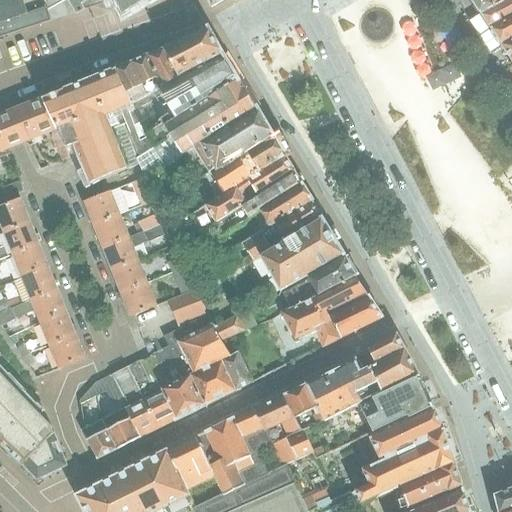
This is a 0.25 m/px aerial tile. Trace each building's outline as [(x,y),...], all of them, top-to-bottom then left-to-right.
[(0,0),(0,36),(49,21),(44,7),(22,15),(16,0),(0,0)] [(115,0),(124,14),(148,0),(115,0)] [(474,0),(483,13),(505,0),(474,0)] [(511,0),(505,0),(483,13),(493,28),(511,16),(511,0)] [(511,16),(493,28),(492,28),(503,45),(504,45),(511,39),(511,16)] [(180,78),(225,55),(209,28),(166,49),(180,78)] [(149,56),(165,86),(180,78),(166,49),(149,56)] [(131,144),(149,134),(165,124),(239,80),(225,55),(180,78),(165,86),(149,94),(134,102),(116,112),(131,144)] [(149,56),(149,55),(133,62),(149,94),(165,86),(149,56)] [(134,102),(149,94),(133,62),(117,69),(134,102)] [(87,188),(129,168),(140,164),(131,144),(116,112),(134,102),(117,69),(43,98),(43,99),(71,156),(87,188)] [(146,177),(201,143),(258,110),(246,88),(245,88),(240,79),(239,80),(165,124),(149,134),(131,144),(140,164),(146,177)] [(63,159),(71,156),(43,99),(15,110),(11,112),(6,113),(0,116),(0,156),(0,158),(10,154),(11,153),(9,148),(13,146),(18,144),(24,142),(27,140),(29,146),(44,140),(42,134),(50,131),(63,159)] [(258,110),(201,143),(217,168),(273,135),(258,110)] [(206,175),(212,185),(218,181),(226,193),(286,156),(273,135),(217,168),(206,175)] [(243,205),(295,171),(286,156),(226,193),(207,204),(218,222),(243,205)] [(295,171),(243,205),(250,216),(261,210),(303,184),(295,171)] [(18,193),(27,189),(22,179),(14,182),(18,193)] [(145,188),(140,179),(132,182),(136,192),(145,188)] [(271,226),(311,201),(312,200),(303,184),(261,210),(271,226)] [(0,187),(0,193),(2,199),(10,196),(6,185),(0,187)] [(94,224),(120,214),(111,190),(85,201),(94,224)] [(0,232),(4,231),(31,220),(21,198),(0,206),(0,220),(0,221),(0,232)] [(254,262),(261,257),(322,219),(311,201),(271,226),(244,244),(254,262)] [(120,214),(94,224),(104,247),(130,236),(120,214)] [(142,231),(160,224),(156,214),(138,222),(142,231)] [(311,275),(345,254),(323,218),(322,219),(261,257),(282,291),(311,275)] [(40,243),(31,220),(4,231),(9,243),(0,246),(0,259),(14,254),(40,243)] [(164,233),(160,224),(142,231),(130,236),(104,247),(113,269),(139,259),(134,246),(164,233)] [(23,276),(49,265),(40,243),(14,254),(23,276)] [(286,298),(292,308),(356,277),(357,276),(346,258),(311,277),(312,278),(285,294),(286,298)] [(122,292),(148,281),(139,259),(113,269),(122,292)] [(172,272),(180,269),(176,259),(168,262),(172,272)] [(32,298),(58,288),(49,265),(23,276),(32,298)] [(185,279),(180,269),(172,272),(176,282),(185,279)] [(282,312),(296,343),(299,342),(299,340),(316,332),(324,347),(341,338),(331,315),(370,296),(356,277),(292,308),(282,312)] [(148,281),(122,292),(132,315),(158,305),(148,281)] [(58,288),(32,298),(9,308),(9,307),(0,313),(0,322),(2,325),(37,311),(41,321),(67,310),(58,288)] [(213,324),(196,289),(169,300),(180,329),(197,320),(202,330),(213,324)] [(341,338),(362,328),(383,318),(370,296),(331,315),(341,338)] [(0,299),(0,313),(9,307),(3,298),(0,299)] [(50,344),(76,333),(67,310),(41,321),(50,344)] [(246,331),(255,327),(248,311),(238,316),(246,331)] [(222,341),(246,331),(238,316),(231,320),(223,324),(223,325),(220,327),(218,327),(216,327),(214,326),(213,324),(222,341)] [(197,320),(180,329),(165,337),(169,346),(156,353),(171,384),(192,373),(208,404),(238,389),(224,360),(231,357),(222,341),(213,324),(202,330),(197,320)] [(76,333),(50,344),(60,368),(86,357),(76,333)] [(363,373),(373,368),(406,351),(398,336),(360,357),(361,358),(356,360),(363,373)] [(17,347),(23,357),(30,352),(24,342),(17,347)] [(0,441),(2,443),(24,465),(38,479),(63,468),(68,465),(52,425),(35,408),(14,387),(0,371),(0,359),(5,355),(0,348),(0,441)] [(406,351),(373,368),(382,387),(385,393),(386,395),(420,378),(406,351)] [(36,361),(30,352),(23,357),(29,366),(36,361)] [(163,388),(171,384),(156,353),(140,361),(157,394),(164,391),(163,388)] [(238,353),(231,357),(224,360),(238,389),(253,383),(238,353)] [(363,373),(356,360),(309,384),(327,420),(361,404),(365,402),(362,397),(382,387),(373,368),(363,373)] [(160,428),(178,419),(164,391),(157,394),(140,361),(129,367),(160,428)] [(142,437),(160,428),(129,367),(113,374),(125,397),(126,399),(130,407),(128,409),(142,437)] [(178,419),(208,404),(192,373),(171,384),(163,388),(164,391),(178,419)] [(125,397),(113,374),(101,380),(107,391),(112,402),(121,398),(122,401),(124,401),(126,399),(125,397)] [(385,393),(365,402),(361,404),(374,432),(422,409),(424,406),(431,403),(420,378),(386,395),(385,393)] [(97,396),(107,391),(101,380),(96,383),(93,387),(97,396)] [(286,395),(297,416),(313,409),(320,424),(327,420),(309,384),(286,395)] [(81,404),(97,396),(93,387),(80,401),(81,404)] [(304,429),(303,430),(297,416),(286,395),(257,408),(267,430),(284,422),(290,436),(274,444),(274,445),(283,466),(288,464),(295,460),(295,461),(315,452),(304,429)] [(445,435),(444,431),(444,430),(431,403),(424,406),(422,409),(374,432),(371,433),(384,462),(445,435)] [(128,409),(127,407),(103,419),(118,449),(119,450),(142,437),(128,409)] [(274,445),(274,444),(267,430),(257,408),(236,419),(253,455),(259,452),(274,445)] [(81,430),(88,440),(87,441),(99,459),(118,449),(103,419),(81,430)] [(224,494),(269,473),(259,452),(253,455),(236,419),(196,437),(215,477),(224,494)] [(362,503),(401,486),(455,463),(445,435),(384,462),(364,470),(371,485),(330,503),(325,490),(303,499),(308,511),(347,511),(351,510),(363,505),(362,503)] [(189,490),(215,477),(196,437),(169,450),(189,490)] [(191,495),(189,490),(169,450),(147,461),(169,506),(191,495)] [(144,511),(156,511),(169,506),(147,461),(125,472),(144,511)] [(455,463),(401,486),(409,509),(462,486),(455,463)] [(308,511),(303,499),(289,466),(288,464),(283,466),(269,473),(224,494),(196,508),(198,511),(308,511)] [(116,511),(144,511),(125,472),(102,484),(116,511)] [(86,511),(116,511),(102,484),(78,496),(86,511)] [(499,511),(511,511),(511,489),(495,496),(499,511)] [(469,511),(463,490),(409,511),(469,511)]
